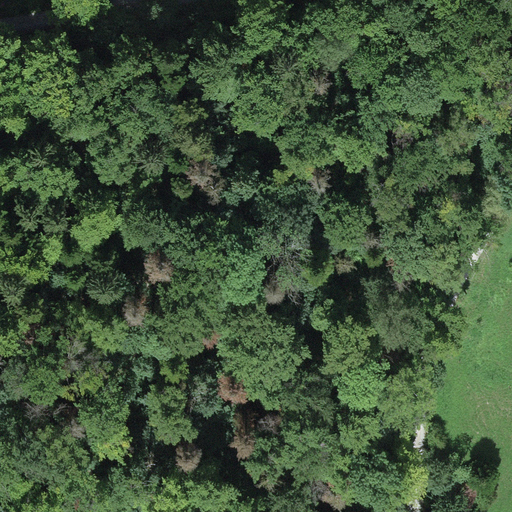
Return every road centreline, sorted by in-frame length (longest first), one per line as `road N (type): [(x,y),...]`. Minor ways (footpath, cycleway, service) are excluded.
road 1 (track): [(412,511),(421,388),(443,315),(511,189)]
road 2 (track): [(184,0),(0,29)]
